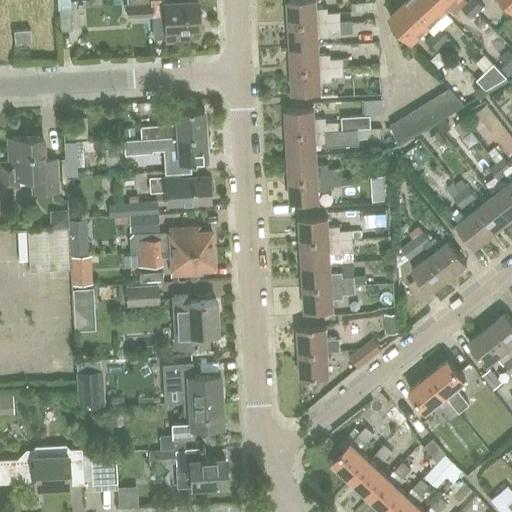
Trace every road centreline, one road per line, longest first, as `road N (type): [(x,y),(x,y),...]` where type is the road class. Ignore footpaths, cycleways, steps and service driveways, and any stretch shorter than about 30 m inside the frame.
road 1 (residential): [(267,451),(238,75)]
road 2 (residential): [(511,268),(311,429),(267,451)]
road 3 (unclassified): [(238,75),(0,90)]
